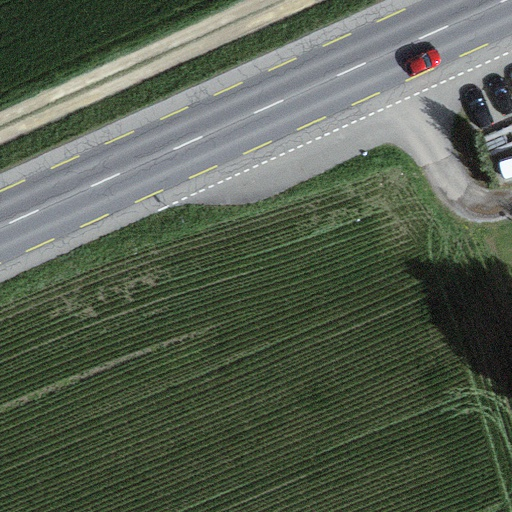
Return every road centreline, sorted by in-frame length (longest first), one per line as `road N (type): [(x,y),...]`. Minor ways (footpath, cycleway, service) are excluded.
road 1 (primary): [(0,234),(511,1)]
road 2 (track): [(292,0),(0,131)]
